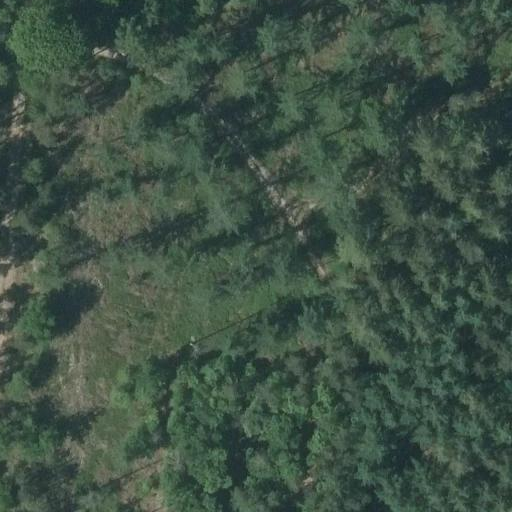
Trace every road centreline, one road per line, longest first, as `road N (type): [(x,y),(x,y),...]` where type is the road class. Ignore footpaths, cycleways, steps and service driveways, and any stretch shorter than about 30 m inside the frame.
road 1 (track): [(17,47),(173,93),(303,245)]
road 2 (track): [(470,511),(303,245)]
road 3 (track): [(303,245),(511,83)]
road 4 (track): [(17,47),(0,236)]
